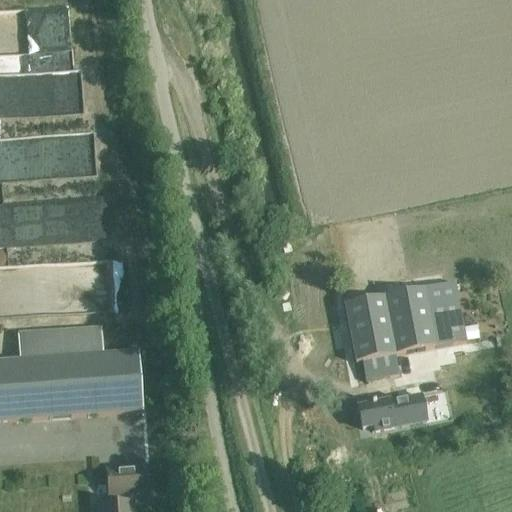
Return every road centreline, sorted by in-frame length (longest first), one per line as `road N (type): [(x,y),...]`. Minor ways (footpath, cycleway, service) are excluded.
road 1 (track): [(300,511),(287,440),(289,372),(181,88),(152,49)]
road 2 (tertiary): [(269,511),(192,220)]
road 3 (unclassified): [(232,511),(189,276),(192,220)]
road 4 (tertiary): [(192,220),(144,0)]
